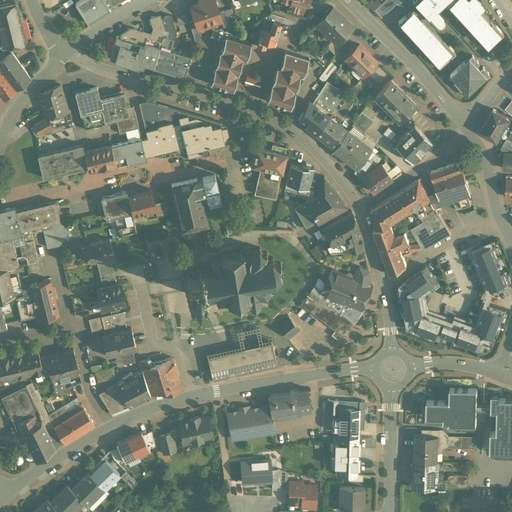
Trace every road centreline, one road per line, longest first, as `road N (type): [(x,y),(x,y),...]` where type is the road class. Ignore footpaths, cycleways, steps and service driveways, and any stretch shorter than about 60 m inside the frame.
road 1 (residential): [(236,162),(164,178),(160,162),(19,204),(0,193)]
road 2 (residential): [(63,51),(252,111)]
road 3 (tertiary): [(190,396),(375,368)]
road 4 (residential): [(345,0),(466,129)]
road 5 (residential): [(359,208),(392,352)]
road 6 (residential): [(252,111),(314,150),(359,208)]
road 7 (residential): [(190,396),(176,344),(152,345),(137,284)]
road 8 (residential): [(359,208),(447,152),(466,129)]
road 9 (tertiary): [(3,494),(110,427)]
road 10 (tertiary): [(390,386),(388,511)]
road 11 (residential): [(466,129),(511,245)]
